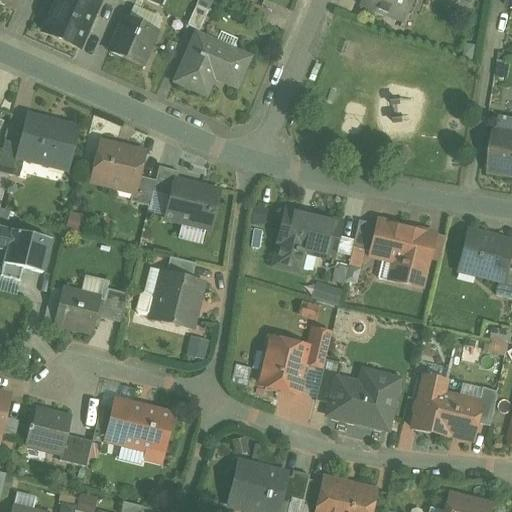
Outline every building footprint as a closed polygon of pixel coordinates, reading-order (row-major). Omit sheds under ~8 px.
[(16,0),(0,0),(0,5),(12,10),(16,0)] [(101,0),(52,0),(51,4),(55,5),(43,32),(80,49),(101,0)] [(413,0),(362,0),(361,4),(387,14),(388,11),(403,18),(402,21),(404,22),(413,0)] [(210,10),(198,4),(189,25),(201,30),(210,10)] [(157,31),(125,17),(110,53),(142,67),(157,31)] [(249,60),(198,36),(177,81),(207,95),(215,77),(236,87),(249,60)] [(76,133),(44,126),(45,122),(28,118),(21,146),(18,158),(25,160),(52,166),(53,162),(67,166),(66,170),(68,171),(78,130),(77,130),(76,133)] [(511,133),(498,132),(492,172),(511,175),(511,133)] [(21,146),(6,142),(0,163),(0,173),(20,179),(25,160),(18,158),(21,146)] [(144,155),(102,144),(92,182),(119,189),(120,183),(135,187),(133,193),(135,193),(139,178),(144,155)] [(179,173),(160,168),(156,182),(153,193),(172,198),(176,182),(177,183),(179,173)] [(156,182),(139,178),(135,193),(133,193),(131,203),(150,208),(153,193),(156,182)] [(177,183),(176,182),(172,198),(167,219),(208,229),(212,212),(214,212),(219,193),(177,183)] [(257,223),(270,225),(273,209),(260,207),(257,223)] [(342,224),(286,210),(277,246),(279,247),(274,267),(300,273),(305,253),(332,260),(333,260),(339,238),(342,224)] [(378,226),(359,221),(354,242),(353,248),(372,253),(378,226)] [(435,235),(379,222),(378,226),(372,253),(371,257),(401,264),(396,284),(422,290),(435,235)] [(51,240),(0,227),(0,250),(7,252),(1,277),(21,282),(24,270),(43,274),(51,240)] [(511,264),(511,242),(469,232),(461,263),(478,267),(476,276),(500,282),(507,284),(511,269),(511,264)] [(354,242),(339,238),(333,260),(332,260),(331,266),(348,269),(353,248),(354,242)] [(196,265),(171,259),(167,274),(192,280),(196,265)] [(511,269),(507,284),(500,282),(497,297),(511,300),(511,269)] [(167,274),(163,273),(157,297),(144,294),(141,296),(137,311),(139,315),(151,319),(151,321),(192,331),(204,283),(192,280),(167,274)] [(344,308),(349,290),(322,283),(317,300),(344,308)] [(100,299),(63,290),(55,325),(92,334),(96,318),(100,299)] [(128,295),(108,290),(105,301),(100,299),(96,318),(121,324),(128,295)] [(306,317),(324,320),(326,308),(308,305),(306,317)] [(511,355),(511,328),(491,325),(489,336),(493,337),(490,352),(511,355)] [(332,335),(313,330),(309,349),(310,349),(306,365),(324,370),(326,361),(332,335)] [(195,337),(191,357),(210,360),(213,340),(195,337)] [(309,349),(273,340),(268,343),(266,353),(269,358),(271,358),(268,371),(266,370),(261,373),(259,382),(262,387),(299,396),(306,365),(310,349),(309,349)] [(342,365),(326,361),(324,370),(316,402),(331,406),(337,381),(338,381),(342,365)] [(338,381),(337,381),(331,406),(329,416),(388,431),(400,381),(378,376),(375,390),(338,381)] [(479,404),(443,395),(446,383),(425,378),(413,430),(447,437),(447,435),(454,437),(459,434),(459,433),(474,437),(477,424),(480,408),(478,408),(479,404)] [(498,393),(483,389),(479,404),(478,408),(480,408),(477,424),(490,428),(498,393)] [(0,395),(0,432),(9,398),(0,395)] [(173,416),(130,406),(128,413),(121,442),(121,445),(164,455),(173,416)] [(128,413),(115,409),(108,439),(121,442),(128,413)] [(71,420),(36,411),(32,428),(30,428),(29,432),(26,446),(62,454),(63,455),(67,437),(71,420)] [(92,442),(67,437),(63,455),(62,454),(60,462),(86,468),(92,442)] [(287,478),(270,474),(270,472),(239,464),(228,507),(250,511),(288,511),(290,505),(281,502),(287,478)] [(0,471),(0,497),(7,499),(13,474),(0,471)] [(310,477),(293,473),(287,498),(304,502),(309,481),(310,477)] [(371,511),(376,492),(324,480),(323,484),(317,510),(316,511),(371,511)] [(323,484),(309,481),(304,502),(303,506),(317,510),(323,484)] [(488,511),(490,506),(450,496),(446,511),(488,511)] [(142,511),(143,508),(124,503),(121,511),(142,511)]
